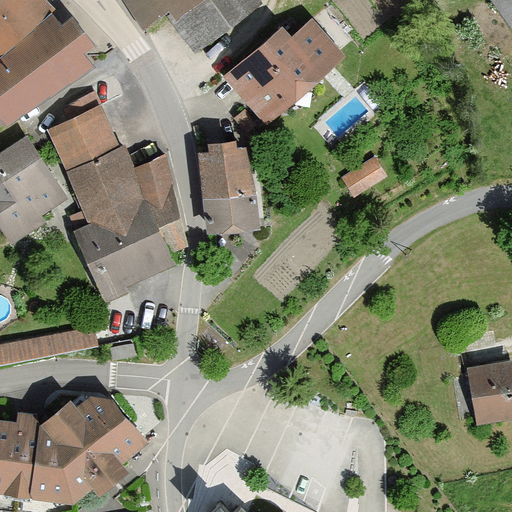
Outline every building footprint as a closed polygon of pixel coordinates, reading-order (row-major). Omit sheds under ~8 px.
[(0,0),(0,52),(47,12),(35,0),(0,0)] [(127,0),(145,27),(170,10),(178,18),(182,15),(201,0),(127,0)] [(201,0),(182,15),(205,43),(255,0),(201,0)] [(511,0),(499,0),(511,16),(511,0)] [(0,110),(9,120),(92,64),(47,12),(0,52),(0,110)] [(280,29),(228,75),(265,116),(337,53),(310,23),(290,41),(280,29)] [(72,125),(53,133),(91,225),(75,232),(105,299),(125,290),(121,280),(172,256),(168,247),(187,238),(165,155),(129,171),(91,97),(64,109),(72,125)] [(66,196),(29,139),(0,157),(0,186),(10,181),(17,193),(0,203),(0,216),(14,238),(42,220),(38,214),(66,196)] [(245,150),(202,155),(211,230),(255,225),(245,150)] [(375,158),(345,177),(355,192),(385,173),(375,158)] [(0,345),(0,364),(99,346),(95,327),(0,345)] [(133,343),(112,347),(114,359),(135,355),(133,343)] [(511,417),(511,364),(472,371),(480,422),(511,417)] [(0,486),(73,496),(94,478),(88,471),(99,461),(111,452),(117,459),(141,439),(108,398),(95,397),(51,434),(42,433),(41,442),(26,441),(12,439),(13,429),(0,427),(0,486)] [(248,511),(241,504),(235,511),(221,498),(213,507),(208,511),(248,511)]
